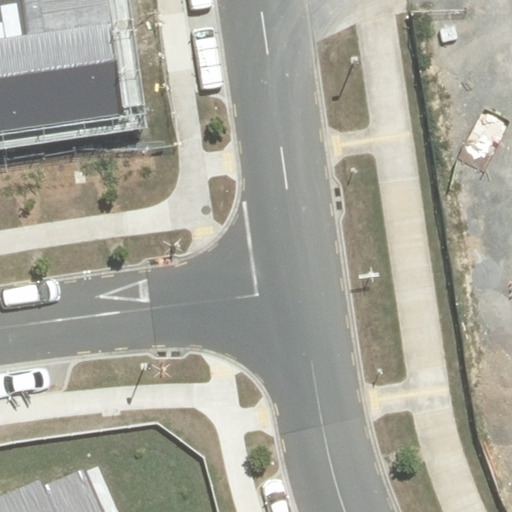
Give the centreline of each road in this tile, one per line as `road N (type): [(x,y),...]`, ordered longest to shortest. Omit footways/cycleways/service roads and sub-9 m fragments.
road 1 (residential): [(0,332),(300,291)]
road 2 (residential): [(300,291),(261,0)]
road 3 (residential): [(345,511),(300,291)]
